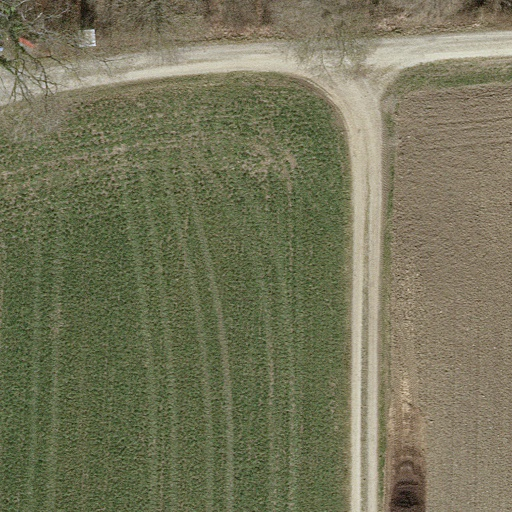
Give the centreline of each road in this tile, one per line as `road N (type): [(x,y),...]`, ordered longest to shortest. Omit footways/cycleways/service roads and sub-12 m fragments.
road 1 (track): [(0,93),(130,65),(511,42)]
road 2 (track): [(363,511),(363,52)]
